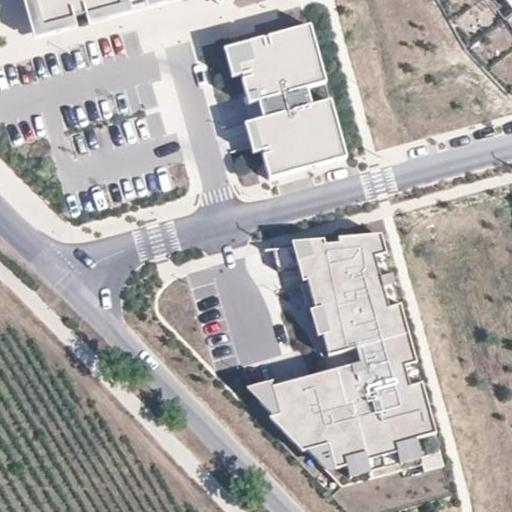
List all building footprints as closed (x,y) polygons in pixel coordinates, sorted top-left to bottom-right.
[(129,4),(43,28),(35,0),(26,0),(33,42),(132,14),(129,4)] [(35,0),(43,28),(129,4),(127,0),(35,0)] [(211,0),(219,6),(223,0),(143,0),(147,10),(183,0),(211,0)] [(241,78),(248,105),(326,85),(310,27),(232,48),(241,78)] [(239,108),(248,105),(241,78),(232,80),(239,108)] [(261,153),(269,181),(346,160),(330,102),(253,123),(261,153)] [(253,123),(244,125),(252,156),(261,153),(253,123)] [(272,249),(277,272),(304,270),(308,284),(301,285),(306,306),(314,304),(315,310),(310,312),(317,337),(322,335),(328,357),(323,358),(327,373),(273,389),(255,399),(306,452),(322,448),(327,465),(342,461),(343,467),(396,452),(395,447),(415,442),(424,473),(444,467),(384,247),(381,243),(376,242),(272,249)] [(346,494),(424,473),(415,442),(395,447),(396,452),(343,467),(342,461),(327,465),(322,448),(306,452),(346,494)]
